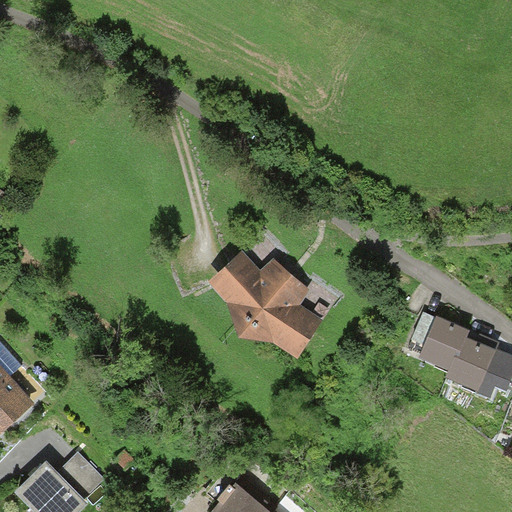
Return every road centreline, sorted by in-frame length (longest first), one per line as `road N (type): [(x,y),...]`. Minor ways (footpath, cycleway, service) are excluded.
road 1 (residential): [(0,10),(165,86),(409,264)]
road 2 (residential): [(409,264),(511,342)]
